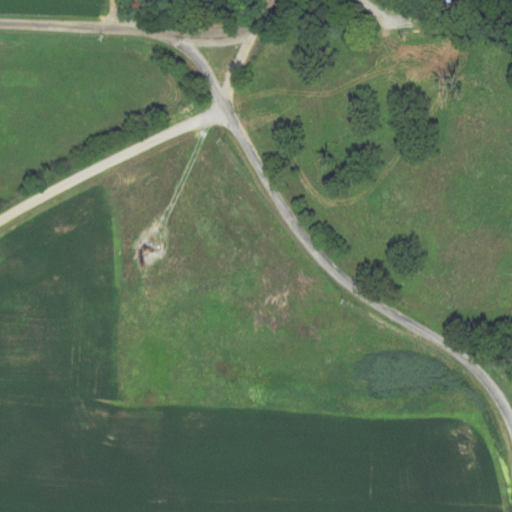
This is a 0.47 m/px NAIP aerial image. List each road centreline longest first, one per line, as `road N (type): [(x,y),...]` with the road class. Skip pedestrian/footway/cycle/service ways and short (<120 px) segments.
road 1 (residential): [(258,36),(189,41),(0,25)]
road 2 (residential): [(0,220),(125,153),(226,114)]
